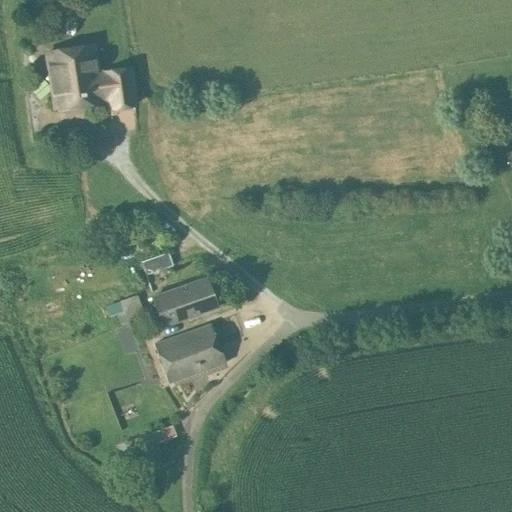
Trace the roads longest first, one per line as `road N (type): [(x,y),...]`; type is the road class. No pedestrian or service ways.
road 1 (track): [(511,292),(303,322),(255,348),(181,440),(173,473),(186,511)]
road 2 (track): [(303,322),(125,174),(111,146)]
